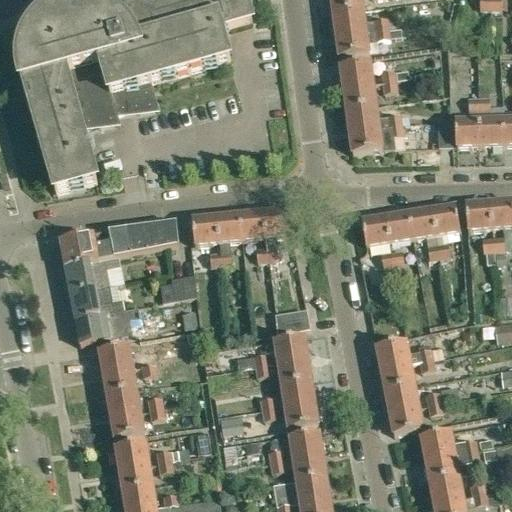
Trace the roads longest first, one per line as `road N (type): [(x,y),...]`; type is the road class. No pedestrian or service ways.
road 1 (residential): [(321,196),(0,236)]
road 2 (residential): [(383,511),(321,196)]
road 3 (residential): [(37,511),(0,299)]
road 4 (residential): [(321,196),(292,0)]
road 5 (residential): [(511,192),(321,196)]
